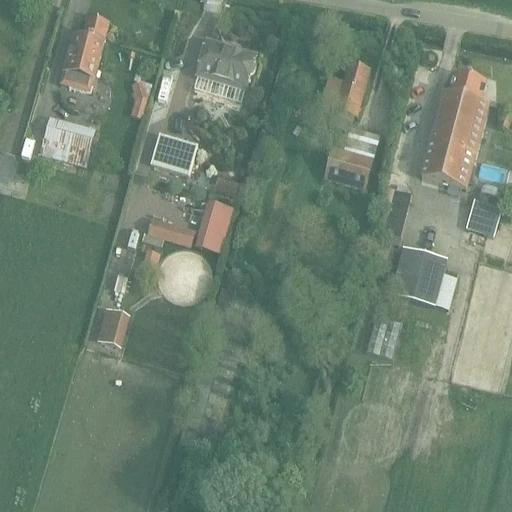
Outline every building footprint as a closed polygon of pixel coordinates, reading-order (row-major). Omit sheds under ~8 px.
[(83,39),(72,36),(63,73),(59,88),(91,95),(94,82),(108,27),(87,21),(83,39)] [(198,80),(245,94),(255,60),(208,46),(198,80)] [(379,139),(352,132),(354,121),(357,122),(370,74),(348,68),(343,86),(334,84),(327,82),(319,112),(326,114),(325,114),(334,116),(331,130),(349,134),(343,156),(334,153),(326,183),(366,192),(373,163),(379,139)] [(421,181),(466,193),(488,108),(481,106),(486,85),(455,77),(449,98),(444,96),(421,181)] [(511,130),(511,111),(503,109),(498,126),(511,130)] [(94,135),(49,123),(40,158),(86,170),(90,154),(94,135)] [(198,149),(160,138),(151,168),(189,179),(198,149)] [(239,186),(217,182),(214,195),(236,199),(239,186)] [(410,190),(399,187),(397,195),(395,194),(390,210),(408,215),(412,198),(408,197),(410,190)] [(495,211),(475,205),(466,232),(487,238),(495,211)] [(152,223),(147,239),(190,253),(195,236),(152,223)] [(435,310),(446,264),(403,253),(391,300),(435,310)] [(147,254),(142,271),(155,275),(160,258),(147,254)] [(205,436),(206,434),(217,437),(253,307),(246,306),(248,297),(222,290),(184,428),(205,436)] [(106,314),(97,346),(121,353),(130,321),(106,314)]
